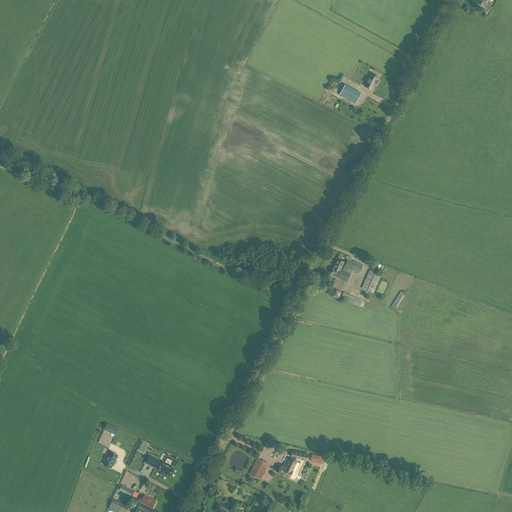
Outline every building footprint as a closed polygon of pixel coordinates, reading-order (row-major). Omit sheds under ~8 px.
[(341,74),(352,79),(358,65),(349,62),(346,69),(344,68),(341,74)] [(361,87),(368,73),(362,71),(356,85),(361,87)] [(378,77),(371,73),(370,76),(367,81),(369,82),(367,87),(372,89),(375,84),(377,81),(377,80),(378,77)] [(335,86),(337,80),(331,78),(329,84),(335,86)] [(361,93),(345,84),(339,95),(356,104),(357,101),(361,93)] [(334,266),(330,274),(347,282),(352,270),(359,273),(363,265),(355,262),(348,259),(343,270),(341,269),(334,266)] [(334,266),(341,269),(344,262),(337,259),(334,266)] [(376,271),(379,263),(373,261),(370,269),(376,271)] [(398,289),(390,306),(394,308),(403,291),(398,289)] [(342,290),(339,296),(357,304),(359,301),(358,300),(359,298),(342,290)] [(116,435),(118,429),(107,423),(104,429),(116,435)] [(307,460),(309,454),(292,451),(291,457),(292,457),(291,458),(290,458),(286,467),(282,465),(278,472),(296,481),(306,460),(307,460)] [(112,469),(119,457),(110,452),(103,465),(112,469)] [(322,458),(322,457),(312,454),(311,461),(324,464),(325,458),(322,458)] [(161,463),(158,461),(159,461),(149,456),(146,462),(155,467),(156,466),(159,467),(158,469),(169,475),(173,467),(162,461),(161,463)] [(250,475),(259,479),(266,465),(257,461),(250,475)] [(119,490),(132,497),(134,491),(122,485),(119,490)] [(155,500),(148,496),(144,494),(142,497),(140,496),(138,499),(144,503),(151,508),(155,500)] [(253,511),(254,511),(253,511),(254,511),(255,509),(253,508),(257,500),(253,497),(248,506),(252,509),(250,511),(237,511),(223,504),(222,505),(218,503),(214,511),(215,511),(253,511)] [(239,506),(241,502),(233,498),(231,502),(239,506)] [(115,511),(125,511),(129,506),(113,499),(108,508),(115,511)]
